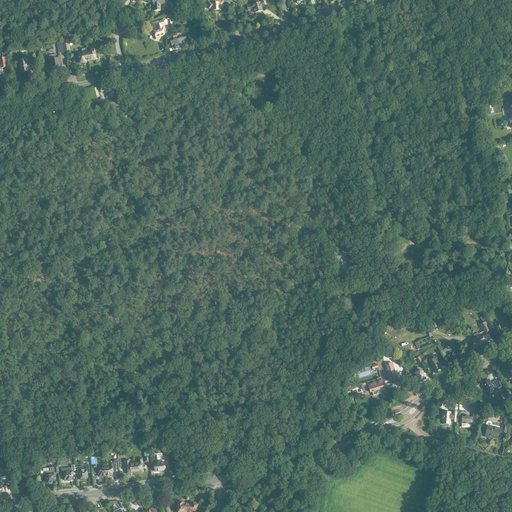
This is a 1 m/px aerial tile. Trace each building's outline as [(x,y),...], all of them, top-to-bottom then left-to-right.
[(165,4),(164,0),(152,0),(153,5),(154,4),(154,11),(161,11),(160,5),(165,4)] [(223,7),(222,2),(222,0),(208,0),(209,8),(212,8),(212,11),(214,11),(215,11),(215,12),(216,12),(217,12),(218,11),(220,10),(220,7),(223,7)] [(254,9),(255,13),(262,11),(261,7),(265,6),(263,0),(260,1),(260,2),(252,5),(247,6),(248,10),(254,9)] [(154,23),(152,24),(153,27),(154,30),(156,38),(165,36),(162,25),(166,24),(165,20),(154,23)] [(186,37),(178,39),(181,48),(186,47),(186,46),(188,45),(186,37)] [(175,50),(181,48),(178,39),(170,41),(173,50),(175,49),(175,50)] [(95,57),(94,48),(91,48),(90,49),(90,50),(86,51),(88,61),(97,60),(97,59),(98,59),(98,58),(97,58),(97,57),(96,57),(95,57)] [(86,51),(86,49),(83,50),(83,54),(77,55),(78,59),(79,59),(80,64),(83,63),(83,64),(84,65),(85,65),(86,64),(86,63),(86,62),(88,61),(86,51)] [(19,69),(20,73),(30,71),(29,67),(30,67),(30,63),(36,62),(34,53),(31,54),(32,59),(18,61),(19,65),(18,65),(18,69),(19,69)] [(49,56),(51,68),(60,66),(59,60),(60,60),(60,56),(57,57),(56,54),(49,56)] [(112,90),(110,91),(108,86),(107,86),(106,82),(99,84),(101,92),(104,92),(103,90),(107,89),(108,91),(109,98),(114,97),(112,90)] [(352,261),(351,251),(334,253),(335,263),(337,263),(338,276),(339,276),(340,283),(350,282),(349,277),(348,277),(346,261),(352,261)] [(479,334),(481,336),(476,339),(480,345),(486,341),(482,335),(490,330),(485,322),(480,325),(484,331),(479,334)] [(500,335),(505,331),(509,329),(506,324),(501,327),(499,325),(495,327),(500,335)] [(469,343),(473,349),(480,345),(476,339),(469,343)] [(447,348),(440,352),(443,357),(447,355),(452,362),(457,359),(455,355),(452,351),(449,353),(447,348)] [(422,354),(419,356),(419,357),(421,359),(422,359),(425,364),(430,361),(428,358),(427,356),(424,357),(422,354)] [(442,367),(435,357),(431,359),(430,358),(428,358),(430,361),(432,364),(431,364),(436,371),(440,369),(439,368),(442,367)] [(390,382),(391,382),(397,380),(392,363),(385,365),(390,382)] [(511,368),(510,366),(503,370),(508,379),(511,376),(511,368)] [(422,380),(422,379),(425,377),(419,368),(416,369),(418,372),(415,373),(419,381),(420,380),(420,381),(422,380)] [(386,388),(384,382),(384,381),(383,381),(382,378),(381,379),(380,378),(377,379),(377,380),(367,383),(370,393),(372,392),(374,396),(381,394),(380,392),(385,390),(384,388),(386,388)] [(481,384),(483,387),(484,386),(487,390),(485,391),(488,396),(496,391),(495,391),(502,387),(498,380),(493,383),(491,384),(489,381),(487,382),(486,380),(481,383),(481,384)] [(467,423),(471,424),(471,423),(472,423),(472,424),(476,424),(477,418),(477,414),(478,407),(470,406),(470,411),(473,411),(473,417),(472,417),(468,416),(466,415),(466,416),(462,416),(461,423),(466,423),(467,423)] [(448,414),(448,412),(443,412),(443,415),(441,415),(441,419),(442,419),(442,424),(443,424),(443,425),(448,425),(449,424),(450,424),(450,421),(452,421),(452,422),(456,422),(457,412),(453,411),(453,414),(448,414)] [(492,437),(498,439),(499,435),(505,437),(508,425),(504,424),(502,432),(500,432),(500,429),(488,426),(486,432),(485,432),(485,435),(485,436),(485,437),(491,438),(492,437)] [(150,465),(155,464),(155,470),(159,470),(159,471),(165,470),(164,463),(158,463),(157,457),(149,458),(150,465)] [(139,459),(139,463),(134,464),(135,472),(143,472),(143,469),(144,469),(144,467),(143,466),(142,459),(139,459)] [(112,464),(112,467),(105,468),(106,476),(107,476),(108,476),(109,476),(110,476),(113,475),(113,472),(116,472),(116,470),(119,470),(118,460),(114,461),(115,464),(112,464)] [(127,471),(127,473),(135,472),(134,464),(129,464),(128,460),(126,461),(126,467),(125,468),(126,470),(127,471)] [(78,468),(75,468),(76,473),(76,475),(78,474),(80,474),(81,479),(82,480),(84,480),(85,479),(85,478),(88,477),(87,473),(90,473),(89,464),(83,465),(83,467),(78,467),(78,468)] [(62,473),(61,473),(62,479),(65,479),(65,480),(67,480),(68,481),(69,481),(71,481),(72,480),(72,475),(73,475),(76,475),(76,473),(75,468),(75,465),(72,466),(72,471),(71,471),(71,468),(61,469),(62,473)] [(45,472),(45,475),(46,482),(48,482),(48,483),(49,484),(51,484),(52,483),(52,482),(55,481),(54,473),(55,473),(55,474),(59,473),(58,466),(54,466),(54,468),(50,468),(50,471),(45,472)] [(103,476),(103,477),(105,477),(105,476),(106,476),(105,468),(97,469),(96,466),(94,466),(94,468),(92,468),(92,474),(96,474),(96,473),(99,473),(99,475),(102,475),(102,476),(103,476)] [(0,487),(1,487),(1,485),(3,485),(3,483),(5,482),(5,483),(10,483),(8,472),(4,473),(4,475),(2,476),(2,475),(1,475),(1,473),(0,472),(0,487)] [(186,511),(188,504),(183,503),(182,502),(181,502),(181,501),(179,501),(179,502),(178,503),(178,506),(177,506),(177,511),(186,511)] [(198,505),(197,505),(197,504),(197,503),(195,503),(194,503),(194,504),(193,503),(193,504),(188,504),(186,511),(196,511),(198,509),(197,508),(198,505)]
